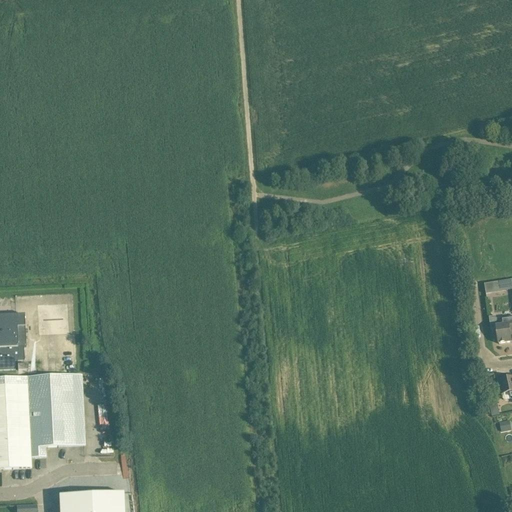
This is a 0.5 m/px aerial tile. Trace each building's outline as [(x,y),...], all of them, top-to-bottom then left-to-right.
[(503,282),(499,283),(500,292),(508,290),(506,281),(503,282)] [(0,371),(15,371),(15,364),(24,364),(24,349),(18,349),(17,323),(16,323),(16,316),(0,316),(0,371)] [(496,319),(490,320),(491,330),(497,329),(499,345),(511,343),(510,332),(511,332),(511,317),(501,319),(502,326),(497,327),(496,319)] [(28,378),(31,459),(46,458),(45,448),(85,446),(82,375),(28,378)] [(0,470),(32,469),(31,459),(28,378),(0,379),(0,470)] [(502,395),(510,393),(511,400),(511,399),(511,378),(499,381),(502,395)] [(124,511),(124,493),(59,496),(59,497),(59,511),(124,511)]
